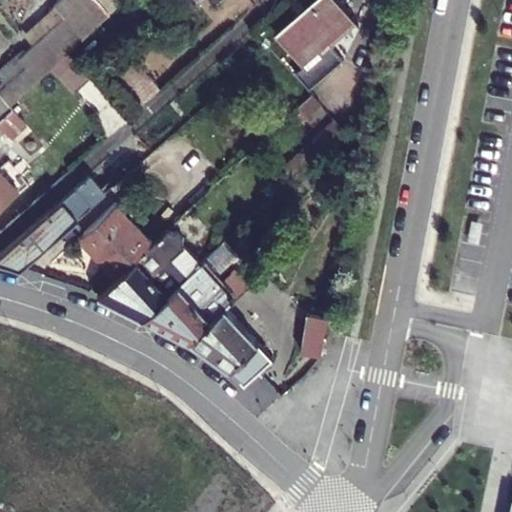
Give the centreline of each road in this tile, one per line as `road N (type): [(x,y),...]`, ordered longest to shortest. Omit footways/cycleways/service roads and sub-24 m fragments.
road 1 (unclassified): [(345,511),(362,479),(453,0)]
road 2 (residential): [(325,511),(235,423),(160,364),(0,299)]
